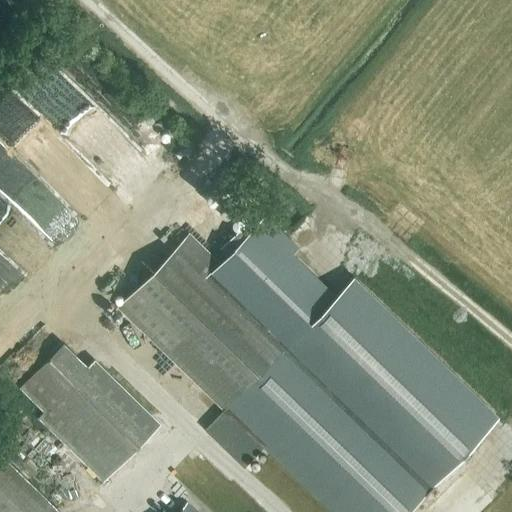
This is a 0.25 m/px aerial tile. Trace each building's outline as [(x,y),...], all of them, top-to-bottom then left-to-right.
[(49,208),(37,170),(19,175),(22,183),(16,185),(26,215),(49,208)] [(250,218),(212,257),(187,233),(117,305),(224,408),(204,429),(243,466),(262,445),(331,511),(403,511),(495,417),(350,277),(331,296),(250,218)] [(86,366),(61,343),(20,387),(44,410),(38,417),(103,480),(152,430),(160,422),(94,358),(86,366)] [(0,511),(61,511),(0,452),(0,511)] [(193,511),(179,498),(165,511),(193,511)]
